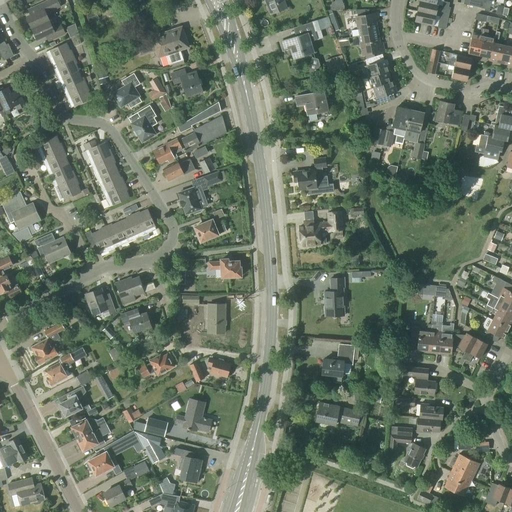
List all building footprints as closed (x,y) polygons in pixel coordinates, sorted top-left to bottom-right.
[(31,28),(49,21),(46,14),(61,7),(57,0),(49,0),(34,7),(36,13),(26,17),(31,28)] [(265,0),(271,15),(287,8),(283,0),(265,0)] [(417,12),(436,16),(437,9),(438,5),(436,5),(420,1),(417,12)] [(502,15),(504,8),(505,6),(498,5),(496,14),(498,14),(502,15)] [(450,8),(448,7),(442,6),(441,6),(440,10),(439,17),(448,19),(450,8)] [(329,20),(335,18),(333,11),(326,11),(329,20)] [(91,26),(98,23),(97,20),(99,19),(96,12),(87,15),(90,23),(91,26)] [(433,26),(436,16),(417,12),(415,22),(433,26)] [(378,33),(376,22),(378,21),(377,13),(356,17),(358,29),(351,31),(352,37),(359,35),(360,36),(378,33)] [(487,21),(488,16),(487,16),(477,14),(476,14),(475,20),(486,22),(486,21),(487,21)] [(315,32),(331,27),(328,17),(312,22),(315,32)] [(445,29),(448,19),(439,17),(436,27),(445,29)] [(49,21),(31,28),(37,39),(45,36),(48,42),(65,34),(61,24),(52,27),(49,21)] [(78,35),(75,24),(66,28),(70,38),(78,35)] [(188,48),(181,29),(151,39),(149,34),(134,39),(140,56),(157,51),(159,57),(166,55),(169,65),(170,65),(170,68),(184,64),(183,60),(180,50),(188,48)] [(479,54),(485,29),(481,29),(480,35),(472,33),(469,50),(473,51),(473,53),(479,54)] [(487,36),(488,30),(485,29),(479,54),(486,56),(486,54),(490,55),(493,43),(494,38),(487,36)] [(0,54),(3,61),(13,56),(8,44),(6,45),(0,32),(0,54)] [(500,64),(504,46),(497,44),(500,32),(496,32),(494,38),(493,43),(490,55),(489,61),(500,64)] [(378,33),(360,36),(363,55),(384,51),(382,43),(380,44),(378,33)] [(314,53),(308,34),(281,42),(283,51),(291,48),(295,59),(314,53)] [(511,66),(511,59),(511,41),(511,47),(504,46),(500,64),(511,66)] [(52,66),(55,64),(72,57),(73,57),(71,50),(70,51),(66,43),(49,50),(46,52),(52,66)] [(437,63),(440,51),(432,49),(429,61),(437,63)] [(371,77),(390,71),(386,60),(384,60),(382,55),(365,60),(366,66),(364,66),(364,68),(367,67),(369,73),(370,73),(371,77)] [(469,70),(472,59),(457,55),(455,62),(449,61),(448,65),(469,70)] [(73,57),(72,57),(55,64),(52,66),(58,80),(62,78),(78,71),(75,64),(77,64),(73,57)] [(313,73),(320,66),(317,59),(312,58),(312,59),(313,63),(307,69),(308,72),(313,73)] [(435,75),(437,63),(429,61),(427,73),(435,75)] [(467,82),(469,70),(448,65),(447,69),(449,70),(448,72),(453,73),(452,78),(467,82)] [(96,70),(99,79),(105,77),(102,68),(96,70)] [(187,75),(185,70),(171,74),(174,84),(182,82),(187,96),(202,91),(196,72),(187,75)] [(82,79),(78,71),(62,78),(58,80),(64,94),(68,92),(84,85),(86,84),(83,78),(82,79)] [(370,89),(374,88),(393,82),(390,71),(371,77),(368,78),(370,83),(369,84),(370,89)] [(140,84),(133,74),(121,81),(121,82),(121,81),(124,86),(112,94),(120,108),(127,104),(130,109),(141,102),(138,97),(139,97),(134,88),(140,84)] [(393,82),(374,88),(375,91),(374,92),(376,98),(373,99),(374,100),(375,99),(377,105),(395,99),(393,94),(396,93),(393,82)] [(86,84),(84,85),(68,92),(64,94),(70,108),(74,106),(91,99),(88,92),(89,91),(86,84)] [(0,90),(0,102),(6,115),(11,113),(8,108),(16,105),(18,110),(25,106),(18,90),(11,93),(8,87),(0,90)] [(296,97),(298,106),(306,104),(308,115),(310,123),(318,121),(316,114),(328,111),(323,91),(296,97)] [(365,109),(365,108),(364,108),(361,92),(355,93),(358,111),(365,109)] [(180,134),(192,128),(191,126),(221,111),(218,102),(177,127),(180,134)] [(459,125),(462,114),(456,112),(456,111),(453,110),(454,105),(440,102),(436,120),(459,125)] [(141,143),(155,135),(150,127),(156,124),(152,119),(155,117),(149,106),(137,113),(140,119),(130,124),(141,143)] [(510,130),(511,130),(511,117),(511,110),(511,108),(498,106),(495,123),(491,122),(491,125),(494,126),(510,130)] [(404,140),(406,130),(410,111),(397,108),(392,127),(391,131),(394,132),(394,135),(397,136),(395,142),(403,144),(404,140)] [(424,114),(410,111),(406,130),(404,140),(415,143),(412,157),(421,159),(425,144),(424,144),(427,129),(421,127),(424,114)] [(469,116),(464,114),(460,130),(466,132),(469,120),(468,120),(469,116)] [(185,153),(226,132),(222,116),(193,130),(194,133),(181,139),(186,149),(184,150),(185,153)] [(510,130),(494,126),(492,137),(489,136),(489,134),(488,132),(484,131),(484,135),(481,134),(480,135),(504,140),(507,141),(510,130)] [(391,131),(386,130),(385,130),(376,128),(372,143),(381,145),(382,145),(391,147),(394,135),(394,132),(391,131)] [(497,159),(499,152),(501,152),(504,140),(480,135),(478,146),(476,145),(474,152),(484,154),(484,156),(495,159),(497,159)] [(41,159),(45,158),(62,150),(63,150),(61,144),(59,144),(56,136),(39,143),(35,145),(41,159)] [(88,151),(94,165),(112,157),(113,156),(110,150),(108,151),(105,143),(97,147),(95,140),(83,145),(86,152),(88,151)] [(168,162),(177,157),(175,154),(182,150),(177,140),(154,151),(160,163),(167,160),(168,162)] [(7,156),(11,150),(6,146),(2,152),(7,156)] [(45,158),(41,159),(47,173),(51,171),(68,164),(65,157),(66,157),(63,150),(62,150),(45,158)] [(380,153),(371,151),(370,158),(379,160),(380,153)] [(0,162),(2,167),(9,164),(7,159),(5,157),(0,158),(0,162)] [(97,180),(100,178),(117,171),(114,164),(115,164),(112,157),(94,165),(91,166),(97,180)] [(322,177),(322,170),(322,168),(327,168),(325,157),(313,159),(315,171),(300,173),(293,174),(294,182),(298,181),(299,190),(307,189),(308,195),(334,192),(333,184),(328,184),(327,176),(322,177)] [(204,174),(215,169),(209,158),(199,163),(204,174)] [(195,170),(190,159),(178,165),(177,162),(163,170),(168,181),(183,174),(183,175),(195,170)] [(53,187),(57,185),(74,178),(75,177),(73,171),(71,172),(68,164),(51,171),(47,173),(53,187)] [(102,193),(106,192),(122,184),(124,184),(121,178),(120,179),(117,171),(100,178),(97,180),(102,193)] [(218,173),(203,178),(206,186),(221,181),(218,173)] [(75,177),(74,178),(57,185),(53,187),(59,201),(63,199),(80,192),(77,185),(78,184),(75,177)] [(206,186),(203,178),(191,182),(193,188),(192,188),(192,189),(179,193),(178,193),(178,194),(181,201),(180,202),(182,207),(183,207),(185,214),(185,215),(186,214),(192,212),(193,214),(200,212),(199,210),(200,209),(201,209),(200,208),(196,198),(203,195),(201,191),(207,189),(206,186)] [(124,184),(122,184),(106,192),(102,193),(109,207),(112,206),(129,198),(126,192),(127,191),(124,184)] [(27,207),(20,192),(14,195),(1,204),(10,224),(16,221),(19,227),(12,234),(21,243),(32,238),(31,235),(36,233),(31,223),(37,220),(30,205),(27,207)] [(356,194),(352,199),(357,204),(361,200),(356,194)] [(366,214),(365,207),(363,208),(363,207),(353,208),(353,209),(350,209),(351,215),(354,215),(364,214),(366,214)] [(155,231),(154,228),(147,211),(140,214),(139,212),(132,215),(133,217),(141,237),(155,231)] [(343,231),(342,211),(326,213),(327,221),(326,222),(318,223),(318,226),(314,227),(314,222),(306,223),(306,226),(299,227),(301,247),(321,245),(321,244),(326,244),(325,233),(331,233),(331,232),(343,231)] [(126,218),(127,219),(119,223),(128,243),(141,237),(133,217),(132,215),(126,218)] [(215,228),(212,220),(195,227),(195,229),(194,230),(196,234),(198,235),(201,242),(218,235),(218,234),(226,231),(224,225),(215,228)] [(111,223),(104,226),(105,227),(112,245),(126,240),(119,223),(112,226),(111,223)] [(112,245),(105,227),(99,229),(99,231),(91,234),(90,231),(84,234),(90,248),(96,245),(98,251),(100,255),(114,249),(112,245)] [(504,234),(496,231),(494,238),(501,241),(504,234)] [(55,241),(52,233),(34,241),(41,257),(46,255),(50,263),(69,254),(62,239),(55,241)] [(494,252),(497,245),(490,242),(489,246),(487,250),(493,252),(494,252)] [(348,266),(359,265),(359,255),(348,256),(348,261),(348,266)] [(0,278),(6,276),(3,271),(13,266),(8,256),(0,260),(0,278)] [(36,263),(35,262),(32,258),(32,259),(18,266),(20,269),(23,267),(24,269),(30,267),(36,263)] [(227,262),(227,259),(220,260),(220,261),(208,262),(208,270),(221,270),(221,277),(240,276),(240,275),(242,274),(242,270),(240,269),(240,268),(239,268),(238,261),(227,262)] [(30,267),(36,278),(42,274),(36,263),(30,267)] [(6,276),(0,278),(0,294),(7,291),(10,299),(22,294),(18,285),(12,287),(6,276)] [(511,305),(511,285),(506,282),(494,276),(492,279),(496,283),(490,294),(492,295),(498,298),(511,305)] [(143,293),(141,287),(138,278),(131,281),(131,279),(125,281),(114,284),(122,306),(135,301),(134,296),(143,293)] [(324,318),(343,317),(342,289),(344,289),(343,279),(330,280),(330,293),(324,293),(324,318)] [(422,294),(423,284),(412,283),(411,293),(422,294)] [(435,286),(434,295),(434,296),(445,297),(446,287),(435,286)] [(102,296),(100,289),(85,295),(92,315),(102,311),(104,317),(113,314),(114,317),(120,311),(119,308),(115,310),(109,294),(102,296)] [(511,305),(498,298),(492,295),(490,299),(496,302),(493,308),(493,309),(497,311),(508,316),(510,312),(511,313),(511,312),(511,305)] [(464,306),(466,307),(470,299),(465,297),(461,304),(464,306)] [(224,333),(224,305),(208,304),(208,333),(224,333)] [(466,314),(469,308),(466,307),(464,306),(461,312),(466,314)] [(140,315),(138,309),(121,314),(124,325),(130,323),(134,333),(151,327),(146,313),(140,315)] [(510,318),(508,316),(497,311),(492,320),(508,329),(511,320),(511,318),(511,317),(510,318)] [(496,343),(499,336),(503,338),(508,329),(492,320),(487,318),(484,325),(484,329),(487,330),(484,336),(496,343)] [(52,347),(50,344),(56,340),(60,338),(57,333),(65,329),(61,322),(44,332),(47,339),(31,348),(35,356),(36,357),(34,359),(36,363),(39,363),(39,364),(60,353),(55,345),(52,347)] [(440,350),(442,322),(437,322),(433,325),(431,325),(428,350),(435,351),(435,350),(440,350)] [(451,354),(451,347),(452,334),(453,334),(453,327),(449,326),(449,333),(442,333),(443,322),(442,322),(440,350),(444,350),(444,353),(451,354)] [(428,350),(431,325),(427,324),(427,331),(419,330),(420,328),(411,327),(409,350),(418,351),(419,348),(422,348),(422,350),(428,350)] [(110,339),(115,335),(107,326),(102,331),(110,339)] [(466,360),(477,339),(466,334),(465,335),(452,334),(451,347),(460,348),(465,351),(461,358),(466,360)] [(303,338),(303,347),(316,346),(315,337),(303,338)] [(477,339),(466,360),(469,362),(473,355),(480,358),(487,345),(477,339)] [(322,374),(334,375),(333,383),(341,383),(342,376),(343,364),(352,365),(354,346),(338,344),(336,361),(324,359),(322,374)] [(74,362),(82,358),(87,355),(82,347),(70,354),(57,360),(59,363),(43,372),(47,378),(45,381),(47,385),(51,386),(67,377),(64,371),(71,367),(69,363),(73,360),(74,362)] [(173,360),(169,354),(161,358),(160,355),(150,361),(151,363),(145,366),(145,365),(138,368),(143,378),(150,374),(155,371),(158,376),(174,367),(171,361),(173,360)] [(218,361),(214,360),(215,359),(209,357),(207,365),(212,367),(211,373),(227,378),(230,364),(223,362),(224,360),(218,359),(218,361)] [(196,382),(204,378),(197,362),(189,365),(196,382)] [(434,396),(434,392),(435,382),(427,381),(428,369),(405,367),(404,376),(416,377),(414,394),(434,396)] [(92,380),(87,370),(76,376),(81,386),(92,380)] [(94,379),(98,386),(106,400),(113,396),(106,382),(102,375),(94,379)] [(184,393),(190,389),(186,383),(180,387),(184,393)] [(66,416),(81,408),(78,401),(86,392),(83,386),(58,398),(58,399),(59,399),(61,404),(60,404),(62,409),(61,411),(63,415),(65,415),(66,416)] [(414,407),(415,399),(400,397),(399,406),(414,407)] [(202,414),(204,403),(190,399),(185,417),(177,415),(175,423),(184,425),(183,427),(196,430),(197,426),(209,429),(211,420),(199,417),(200,414),(202,414)] [(362,426),(364,414),(360,413),(361,411),(340,407),(320,402),(316,421),(336,425),(337,422),(357,427),(358,425),(362,426)] [(89,404),(81,408),(83,413),(91,409),(89,404)] [(442,420),(443,407),(435,407),(435,405),(421,404),(420,418),(441,420),(442,420)] [(133,412),(130,407),(122,412),(127,421),(128,423),(137,418),(136,417),(141,414),(138,409),(133,412)] [(99,429),(105,425),(106,424),(103,417),(97,420),(90,418),(86,420),(85,418),(79,421),(80,423),(71,427),(72,429),(71,430),(73,433),(74,433),(77,439),(99,429)] [(135,421),(133,429),(164,437),(167,423),(147,418),(145,424),(135,421)] [(441,420),(420,418),(417,418),(416,432),(431,434),(431,432),(440,433),(441,420)] [(99,429),(77,439),(80,445),(79,446),(81,449),(82,449),(83,451),(92,447),(92,448),(98,445),(95,438),(97,437),(96,435),(101,433),(108,430),(105,425),(99,429)] [(411,437),(412,428),(397,427),(390,426),(389,435),(397,435),(411,437)] [(103,448),(105,452),(107,456),(138,439),(133,431),(103,448)] [(158,446),(160,438),(144,434),(141,444),(150,462),(161,456),(155,446),(158,446)] [(411,437),(397,435),(389,435),(388,449),(396,450),(397,443),(411,444),(411,437)] [(17,438),(9,442),(10,444),(0,449),(0,461),(3,468),(8,466),(18,461),(19,463),(27,459),(17,438)] [(470,450),(470,442),(458,441),(458,450),(470,450)] [(418,468),(426,449),(412,443),(404,461),(405,462),(406,466),(412,469),(416,467),(418,468)] [(481,453),(494,452),(494,443),(481,444),(481,453)] [(179,478),(186,480),(197,483),(202,461),(193,458),(194,452),(175,448),(174,455),(184,457),(182,464),(177,463),(174,476),(179,477),(179,478)] [(113,467),(107,456),(105,452),(100,455),(99,453),(95,455),(96,457),(88,461),(89,463),(87,466),(90,471),(93,471),(96,476),(113,467)] [(471,481),(479,464),(460,455),(452,472),(471,481)] [(139,478),(149,473),(150,475),(154,473),(153,470),(151,470),(152,469),(148,462),(145,463),(144,461),(133,467),(122,472),(126,480),(129,479),(130,480),(138,476),(139,478)] [(464,497),(471,481),(452,472),(444,488),(464,497)] [(34,486),(32,477),(7,484),(10,496),(18,494),(21,506),(32,503),(35,504),(40,503),(41,501),(44,500),(40,485),(34,486)] [(110,506),(125,498),(122,491),(132,486),(129,479),(126,480),(116,485),(117,486),(103,493),(110,506)] [(170,483),(160,487),(163,494),(172,495),(174,484),(170,483)] [(504,503),(510,488),(499,484),(498,485),(492,483),(484,502),(495,506),(497,500),(504,503)] [(437,508),(441,499),(421,490),(417,499),(437,508)] [(162,494),(159,496),(161,502),(168,503),(167,507),(171,509),(169,511),(191,511),(193,506),(179,502),(179,496),(172,495),(163,494),(162,494)]
